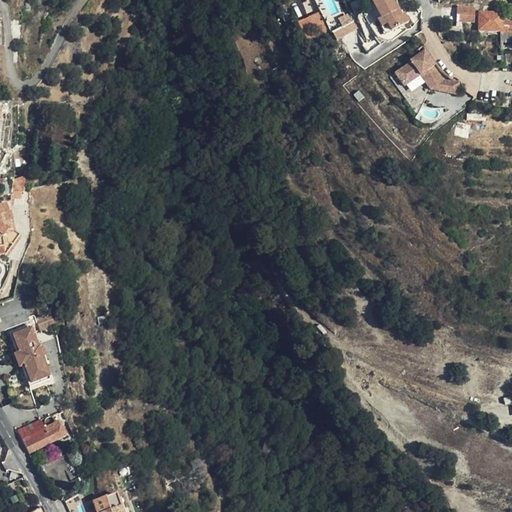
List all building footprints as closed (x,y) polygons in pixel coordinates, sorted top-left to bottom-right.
[(377,0),(372,3),(390,34),(410,22),(405,13),(403,14),(396,1),(396,0),(377,0)] [(390,34),(372,3),(368,5),(386,36),(390,34)] [(472,22),(473,7),(456,7),(456,27),(460,27),(460,21),(472,22)] [(324,8),(313,15),(320,27),(332,21),(324,8)] [(511,31),(511,18),(501,18),(501,11),(478,11),(478,31),(511,31)] [(336,40),(358,30),(350,13),(339,18),(343,27),(332,32),(336,40)] [(427,90),(453,99),(458,87),(442,82),(434,67),(435,66),(426,51),(411,60),(412,62),(395,72),(402,85),(419,75),(427,90)] [(0,246),(5,246),(5,239),(9,230),(14,229),(12,209),(10,209),(6,198),(0,200),(0,246)] [(5,239),(5,246),(11,250),(22,235),(14,229),(9,230),(5,239)] [(21,328),(39,366),(43,364),(25,326),(21,328)] [(46,381),(39,366),(21,328),(1,337),(10,357),(16,370),(26,391),(46,381)] [(13,372),(16,370),(10,357),(7,359),(13,372)] [(28,454),(29,453),(64,435),(57,421),(52,423),(48,425),(43,428),(39,420),(17,430),(28,454)] [(122,511),(117,494),(93,502),(95,511),(122,511)]
